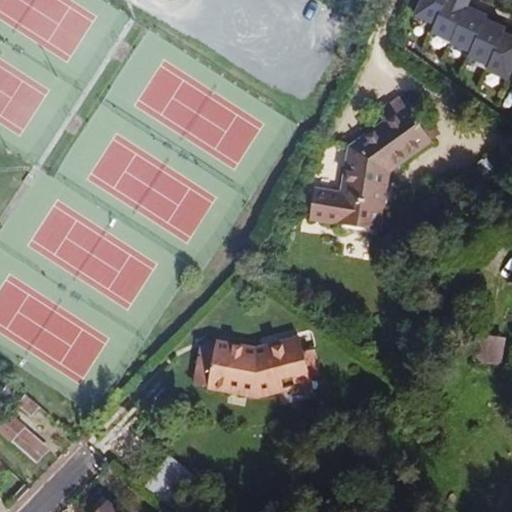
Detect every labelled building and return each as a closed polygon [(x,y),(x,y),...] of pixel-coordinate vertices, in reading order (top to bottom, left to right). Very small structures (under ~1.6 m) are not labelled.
[(422,0),(414,17),(434,27),(431,34),(450,43),(451,41),(472,50),(470,54),(490,63),(488,68),(508,76),(506,81),(511,83),(511,34),(505,31),(506,28),(466,10),(470,0),(422,0)] [(314,189),(309,220),(340,225),(344,231),(371,236),(377,231),(388,173),(431,142),(401,102),(383,115),(389,123),(348,152),(341,194),(314,189)] [(500,151),(489,159),(499,170),(510,162),(500,151)] [(477,333),(473,363),(502,366),(506,337),(477,333)] [(214,349),(207,389),(257,398),(278,392),(277,388),(304,380),(297,352),(302,351),(298,337),(264,347),(265,352),(253,355),(214,349)] [(215,344),(214,349),(253,355),(265,352),(264,347),(252,350),(215,344)] [(311,383),(302,351),(297,352),(304,380),(277,388),(278,392),(311,383)] [(13,399),(20,391),(11,384),(4,392),(13,399)] [(31,415),(38,406),(26,397),(19,404),(31,415)] [(47,450),(9,415),(0,424),(0,431),(35,464),(47,450)] [(156,495),(172,508),(184,492),(169,480),(156,495)] [(119,511),(108,500),(96,511),(119,511)]
